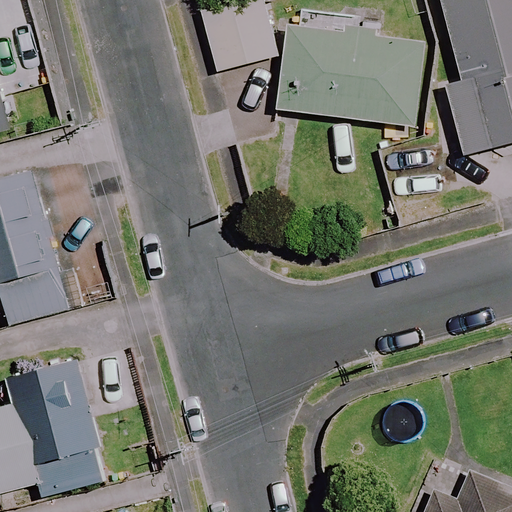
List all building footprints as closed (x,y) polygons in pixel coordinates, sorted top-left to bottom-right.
[(511,146),(511,0),(444,0),(462,84),(452,86),(466,155),(511,146)] [(280,60),(264,3),(204,19),(219,76),(280,60)] [(364,18),(297,9),(284,112),(418,129),(428,48),(361,39),(364,18)] [(0,135),(16,132),(0,68),(0,135)] [(60,270),(37,180),(0,189),(0,320),(4,320),(6,329),(71,313),(60,270)] [(0,497),(47,484),(42,467),(99,451),(76,367),(4,387),(10,407),(0,410),(0,497)] [(511,511),(511,491),(474,477),(463,508),(437,498),(431,511),(511,511)]
